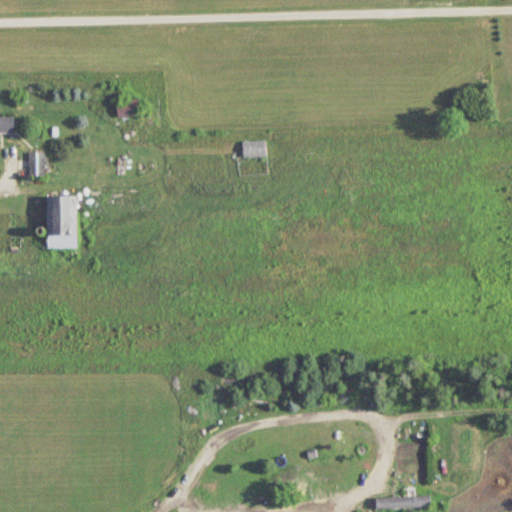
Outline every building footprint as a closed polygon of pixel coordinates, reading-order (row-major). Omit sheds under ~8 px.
[(0,132),(14,133),(14,116),(0,116),(0,132)] [(244,141),(244,158),(266,158),(266,141),(244,141)] [(46,152),(30,152),(30,177),(46,177),(46,152)] [(47,249),(78,249),(78,196),(47,196),(47,249)] [(431,496),(376,496),(376,508),(431,508),(431,496)]
